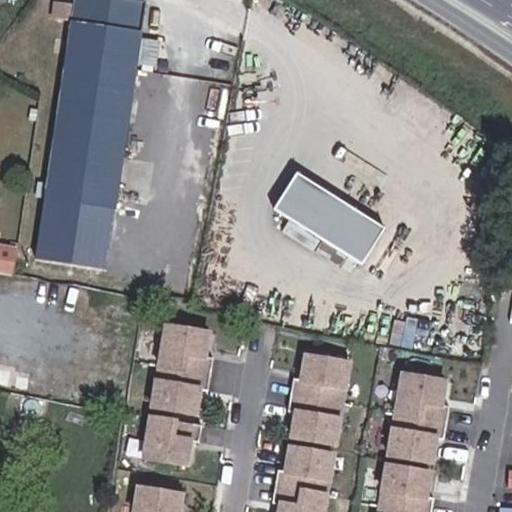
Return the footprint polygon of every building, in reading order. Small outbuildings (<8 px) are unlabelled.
[(155,36),(160,1),(151,0),(87,0),(49,260),(118,270),(151,63),(155,36)] [(164,65),(168,38),(155,36),(151,63),(164,65)] [(0,74),(13,56),(0,47),(0,74)] [(401,250),(315,191),(289,228),(376,287),(401,250)] [(24,276),(28,251),(9,248),(5,272),(24,276)] [(160,411),(204,418),(208,393),(216,394),(221,360),(213,359),(217,334),(173,327),(160,411)] [(353,440),(370,356),(328,348),(323,375),(315,373),(309,404),(317,405),(311,432),(353,440)] [(455,405),(459,381),(415,373),(399,453),(444,462),(449,438),(457,439),(463,406),(455,405)] [(203,428),(204,418),(160,411),(158,421),(203,428)] [(158,421),(152,464),(195,470),(200,446),(208,447),(211,429),(203,428),(158,421)] [(351,450),(353,440),(311,432),(309,442),(351,450)] [(338,511),(351,450),(309,442),(307,442),(302,468),(294,465),(288,499),(296,500),(293,511),(338,511)] [(444,462),(399,453),(397,462),(442,471),(444,462)] [(443,511),(446,497),(438,496),(442,471),(397,462),(387,511),(443,511)] [(189,511),(191,501),(147,494),(144,511),(189,511)]
